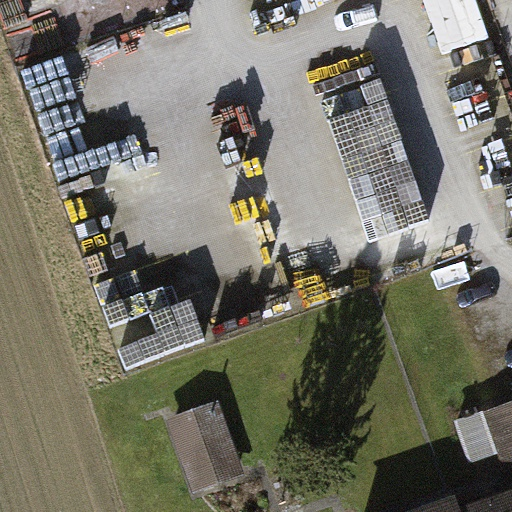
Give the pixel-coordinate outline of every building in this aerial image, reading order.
[(511,406),(491,413),(503,445),(511,442),(511,406)] [(215,408),(176,422),(200,488),(238,475),(215,408)] [(503,445),(491,413),(460,424),(473,462),(505,450),(503,445)] [(511,442),(503,445),(505,450),(511,471),(511,442)] [(511,511),(511,498),(472,511),(511,511)]
